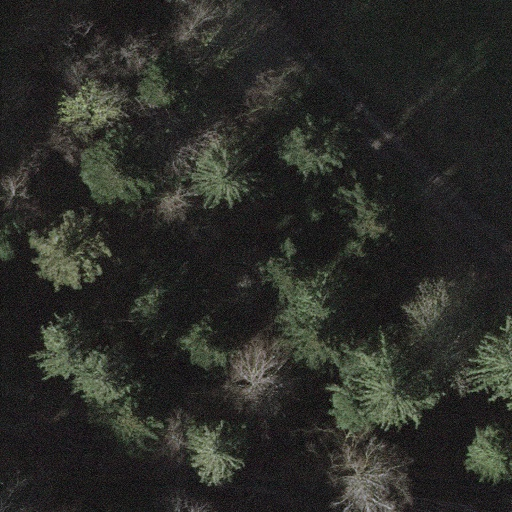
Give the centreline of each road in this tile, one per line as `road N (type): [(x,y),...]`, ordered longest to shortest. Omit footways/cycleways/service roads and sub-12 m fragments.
road 1 (track): [(360,511),(134,467),(0,414)]
road 2 (track): [(252,0),(511,263)]
